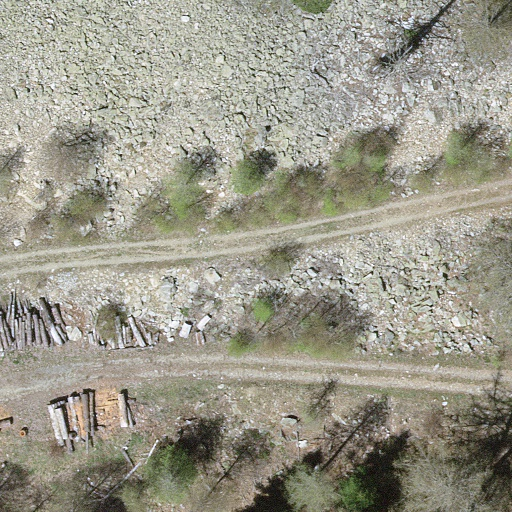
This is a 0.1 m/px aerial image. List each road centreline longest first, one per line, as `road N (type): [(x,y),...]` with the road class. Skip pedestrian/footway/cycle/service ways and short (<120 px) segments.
road 1 (track): [(0,271),(202,257),(511,198)]
road 2 (track): [(511,401),(179,375),(0,410)]
